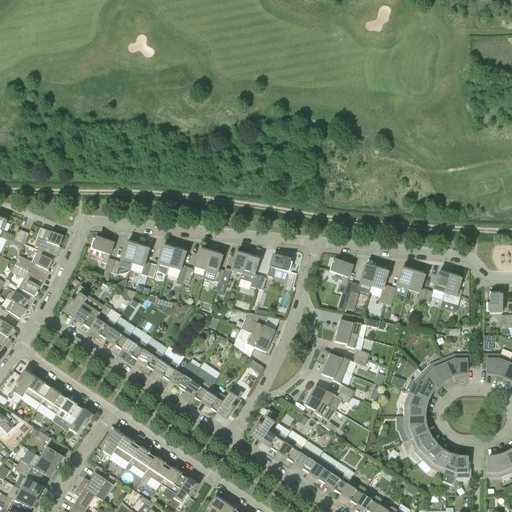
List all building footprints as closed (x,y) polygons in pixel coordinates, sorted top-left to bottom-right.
[(0,238),(12,244),(13,241),(15,237),(2,232),(7,222),(5,221),(6,219),(0,215),(0,238)] [(36,254),(51,261),(56,247),(59,248),(63,237),(46,231),(42,229),(38,239),(35,248),(38,249),(36,254)] [(19,244),(23,232),(18,230),(15,237),(13,241),(19,244)] [(29,234),(23,232),(19,244),(24,246),(29,234)] [(108,281),(110,274),(114,261),(108,259),(113,244),(97,239),(96,241),(93,240),(90,250),(104,254),(101,263),(106,265),(104,272),(102,279),(108,281)] [(23,249),(24,246),(19,244),(13,241),(12,244),(13,246),(23,249)] [(130,272),(132,265),(138,245),(128,242),(128,245),(126,244),(121,261),(121,263),(119,269),(130,272)] [(138,245),(132,265),(143,268),(141,275),(147,277),(151,265),(145,263),(149,252),(147,251),(148,248),(138,245)] [(153,279),(156,272),(157,272),(166,277),(169,268),(175,249),(165,246),(164,249),(162,248),(157,265),(158,265),(157,267),(151,265),(147,277),(153,279)] [(182,286),(184,281),(187,268),(182,267),(185,255),(183,254),(184,252),(175,249),(169,268),(180,271),(176,284),(182,286)] [(194,268),(205,272),(211,252),(202,249),(201,252),(199,251),(194,268)] [(221,255),(211,252),(205,272),(203,279),(214,282),(220,284),(224,272),(218,270),(222,258),(220,258),(221,255)] [(230,272),(242,275),(248,256),(238,253),(237,256),(235,255),(230,272)] [(15,265),(41,279),(45,271),(48,272),(53,262),(51,261),(36,254),(32,264),(19,257),(15,265)] [(257,258),(248,256),(242,275),(240,279),(251,283),(250,288),(256,290),(260,277),(254,275),(258,262),(256,261),(257,258)] [(289,274),(289,273),(292,264),(289,263),(289,261),(273,256),(266,277),(272,279),(275,270),(289,274)] [(114,261),(110,274),(117,276),(119,269),(121,263),(114,261)] [(335,264),(332,263),(329,273),(343,277),(338,293),(349,297),(353,284),(347,282),(352,267),(335,262),(335,264)] [(18,289),(32,297),(34,298),(39,288),(37,286),(41,279),(15,265),(11,273),(23,280),(18,289)] [(359,284),(371,287),(377,268),(367,265),(366,268),(364,267),(359,284)] [(184,281),(190,283),(194,270),(187,268),(184,281)] [(384,305),(390,288),(384,286),(387,274),(385,274),(386,271),(377,268),(371,287),(382,291),(378,303),(384,305)] [(401,271),(396,287),(407,291),(413,271),(404,268),(403,271),(401,271)] [(413,271),(407,291),(419,294),(416,302),(423,304),(426,291),(421,289),(424,278),(422,277),(423,274),(413,271)] [(218,295),(223,296),(230,274),(224,272),(221,285),(218,295)] [(433,291),(444,294),(450,275),(440,272),(440,275),(438,274),(433,291)] [(450,275),(444,294),(456,298),(456,297),(460,299),(462,292),(458,290),(461,281),(459,281),(460,278),(450,275)] [(256,290),(262,292),(266,279),(260,277),(256,290)] [(355,298),(355,299),(359,286),(353,284),(349,297),(347,302),(353,304),(355,298)] [(73,319),(84,304),(87,300),(80,295),(84,289),(80,287),(63,313),(73,319)] [(393,298),(395,294),(396,289),(390,288),(384,305),(391,307),(392,302),(393,298)] [(5,310),(20,320),(26,311),(24,309),(32,297),(18,289),(15,293),(12,291),(7,299),(11,302),(5,310)] [(426,291),(423,304),(429,305),(433,293),(426,291)] [(489,314),(501,314),(501,297),(499,297),(499,294),(489,294),(489,304),(486,304),(486,312),(489,312),(489,314)] [(155,299),(151,304),(158,309),(163,301),(155,299)] [(73,319),(89,330),(99,314),(84,304),(73,319)] [(105,340),(115,324),(106,318),(112,310),(105,305),(99,314),(89,330),(105,340)] [(241,331),(270,343),(275,332),(263,327),(267,318),(248,314),(241,331)] [(0,344),(5,337),(8,339),(14,330),(0,320),(0,344)] [(363,326),(376,329),(378,322),(365,320),(363,326)] [(336,332),(357,338),(360,326),(361,326),(361,325),(352,323),(351,325),(339,321),(336,332)] [(105,340),(121,351),(131,335),(115,324),(105,340)] [(270,343),(241,331),(234,347),(248,357),(250,358),(254,349),(265,354),(270,343)] [(357,338),(336,332),(334,343),(346,346),(345,348),(354,350),(357,338)] [(121,351),(136,361),(147,345),(131,335),(121,351)] [(136,361),(152,372),(163,356),(147,345),(136,361)] [(355,357),(367,361),(369,355),(357,351),(355,357)] [(325,365),(345,373),(350,362),(341,359),(341,360),(329,355),(325,365)] [(152,372),(168,382),(179,366),(163,356),(152,372)] [(469,363),(469,356),(453,356),(442,361),(448,377),(450,376),(452,375),(454,375),(456,374),(459,374),(461,373),(463,373),(466,373),(465,363),(469,363)] [(504,376),(504,377),(511,360),(499,356),(483,356),(483,363),(487,363),(487,373),(491,373),(495,374),(504,376)] [(352,363),(365,367),(367,361),(355,357),(352,363)] [(446,378),(448,377),(442,361),(430,365),(422,374),(434,386),(436,385),(437,384),(438,382),(440,381),(442,380),(444,379),(446,378)] [(184,393),(200,369),(191,363),(189,365),(185,371),(179,366),(168,382),(184,393)] [(345,373),(325,365),(321,375),(332,380),(332,382),(340,386),(340,385),(345,373)] [(184,393),(200,403),(211,387),(216,379),(200,369),(184,393)] [(15,395),(21,399),(34,379),(24,373),(7,399),(11,401),(15,395)] [(433,388),(434,386),(422,374),(413,383),(409,394),(425,401),(426,399),(427,397),(427,396),(429,394),(430,392),(431,390),(433,388)] [(39,406),(40,406),(50,390),(34,379),(21,399),(22,399),(24,395),(40,405),(39,406)] [(340,392),(351,398),(354,392),(343,386),(340,392)] [(200,403),(216,414),(226,398),(211,388),(211,387),(200,403)] [(309,396),(328,407),(336,412),(343,401),(337,398),(337,397),(335,396),(326,392),(326,393),(315,387),(309,396)] [(40,406),(56,416),(66,400),(50,390),(40,406)] [(226,398),(216,414),(226,420),(243,395),(239,392),(235,398),(229,394),(226,398)] [(343,401),(348,404),(351,398),(340,392),(337,397),(337,398),(343,401)] [(422,413),(422,409),(423,407),(423,405),(424,403),(425,401),(409,394),(404,405),(404,417),(422,418),(422,416),(422,414),(422,413)] [(328,407),(309,396),(303,406),(309,409),(306,416),(313,420),(316,415),(320,418),(317,423),(334,434),(337,429),(329,424),(336,412),(328,407)] [(56,416),(71,426),(82,411),(66,400),(56,416)] [(82,411),(71,426),(69,430),(75,435),(71,441),(75,443),(92,417),(83,411),(82,411)] [(260,443),(273,423),(267,419),(271,413),(268,411),(251,436),(260,443)] [(0,415),(0,428),(7,436),(14,429),(18,425),(10,416),(7,414),(3,418),(0,415)] [(12,414),(10,416),(18,425),(22,421),(12,414)] [(297,422),(304,427),(308,420),(301,416),(297,422)] [(422,419),(422,418),(404,417),(404,429),(409,441),(426,434),(425,432),(424,430),(423,427),(423,424),(422,422),(422,419)] [(276,453),(286,438),(271,428),(274,423),(273,423),(260,443),(276,453)] [(104,454),(110,458),(123,438),(123,437),(123,438),(113,431),(96,457),(100,460),(104,454)] [(47,445),(51,440),(40,432),(36,438),(47,445)] [(422,461),(435,449),(432,445),(429,442),(426,434),(409,441),(414,452),(422,461)] [(276,453),(292,464),(302,448),(287,437),(286,438),(276,453)] [(128,464),(139,448),(123,438),(110,458),(113,454),(128,464)] [(128,464),(144,475),(155,459),(139,448),(128,464)] [(292,464),(308,474),(318,458),(302,448),(292,464)] [(40,459),(56,469),(62,460),(59,458),(59,457),(47,449),(40,459)] [(431,469),(442,474),(449,458),(445,456),(442,454),(435,449),(422,461),(431,469)] [(56,469),(40,459),(35,455),(28,466),(32,468),(34,469),(46,477),(47,476),(50,478),(56,469)] [(500,478),(511,473),(504,457),(496,460),(487,461),(487,471),(484,471),(484,478),(500,478)] [(308,474),(324,485),(334,469),(318,458),(308,474)] [(470,478),(470,471),(466,471),(466,461),(461,461),(457,460),(449,458),(442,474),(454,479),(470,478)] [(144,475),(160,485),(171,469),(155,459),(144,475)] [(28,473),(32,468),(28,466),(21,461),(17,466),(28,473)] [(25,478),(28,473),(17,466),(14,471),(25,478)] [(98,476),(102,471),(97,467),(93,472),(95,473),(98,476)] [(161,485),(176,495),(187,480),(171,469),(160,485),(160,486),(161,485)] [(324,485),(339,495),(350,479),(334,469),(324,485)] [(106,481),(105,481),(108,475),(102,471),(98,476),(95,473),(89,482),(84,479),(79,486),(95,497),(106,481)] [(339,495),(355,506),(366,490),(350,479),(339,495)] [(21,490),(37,499),(42,490),(39,488),(39,487),(26,480),(21,490)] [(187,480),(176,495),(173,500),(180,504),(176,510),(179,511),(197,487),(187,480)] [(415,494),(418,488),(409,484),(407,490),(415,494)] [(74,506),(84,511),(85,511),(95,497),(79,486),(74,495),(78,498),(74,506)] [(37,499),(21,490),(15,501),(28,508),(28,507),(31,509),(37,499)] [(355,506),(364,511),(374,511),(382,500),(366,490),(355,506)] [(0,496),(0,501),(10,506),(12,501),(1,495),(0,496)] [(220,511),(225,505),(215,499),(205,511),(220,511)] [(163,511),(162,511),(146,500),(142,503),(151,511),(150,511),(163,511)] [(374,511),(396,511),(398,511),(382,500),(374,511)] [(0,508),(7,511),(10,506),(0,501),(0,508)]
